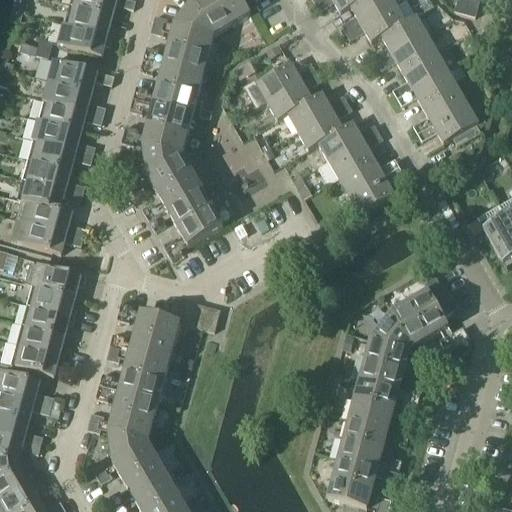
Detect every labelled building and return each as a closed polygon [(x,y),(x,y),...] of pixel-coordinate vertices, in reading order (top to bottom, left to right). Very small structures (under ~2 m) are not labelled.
[(109,0),(76,0),(73,11),(112,21),(115,10),(120,12),(122,3),(109,0)] [(202,0),(192,6),(213,41),(250,20),(238,0),(202,0)] [(311,0),(310,1),(314,8),(328,0),(311,0)] [(328,0),(314,8),(318,16),(333,7),(339,19),(371,0),(328,0)] [(388,0),(371,0),(339,19),(340,19),(350,13),(355,22),(340,31),(346,40),(395,11),(388,0)] [(474,22),(478,6),(459,1),(454,17),(474,22)] [(175,28),(174,31),(213,41),(192,6),(175,28)] [(14,8),(12,15),(24,18),(26,11),(14,8)] [(73,11),(68,31),(111,43),(114,34),(109,32),(112,21),(73,11)] [(395,11),(346,40),(349,46),(364,37),(370,48),(380,43),(381,44),(417,23),(415,21),(405,27),(395,11)] [(12,17),(9,26),(15,28),(20,24),(22,19),(12,17)] [(155,21),(151,38),(162,41),(167,24),(155,21)] [(386,53),(372,61),(376,69),(426,40),(417,23),(381,44),(386,53)] [(63,29),(57,50),(101,62),(104,50),(109,51),(111,43),(68,31),(63,29)] [(202,79),(213,41),(174,31),(164,69),(202,79)] [(426,40),(376,69),(380,75),(394,67),(400,78),(436,57),(426,40)] [(40,44),(38,53),(50,56),(52,47),(40,44)] [(22,49),(20,56),(48,64),(50,56),(38,53),(22,49)] [(277,50),(266,57),(269,63),(281,57),(277,50)] [(144,64),(156,67),(158,56),(147,53),(144,64)] [(406,88),(392,96),(397,105),(447,76),(436,57),(400,78),(406,88)] [(152,80),(156,67),(144,64),(140,77),(152,80)] [(53,65),(47,86),(91,98),(94,87),(111,91),(114,82),(53,65)] [(5,68),(3,74),(11,76),(13,70),(5,68)] [(192,119),(202,79),(164,69),(153,109),(192,119)] [(290,69),(255,89),(266,108),(316,79),(311,71),(297,80),(290,69)] [(447,76),(397,105),(401,111),(415,103),(426,123),(412,131),(417,139),(467,111),(453,87),(464,81),(458,69),(447,76)] [(316,79),(266,108),(277,126),(287,120),(312,106),(311,105),(305,95),(320,86),(316,79)] [(47,86),(42,106),(103,122),(105,113),(88,109),(91,98),(47,86)] [(133,103),(144,107),(148,95),(136,93),(133,103)] [(312,106),(287,120),(297,138),(347,109),(343,102),(328,110),(322,99),(311,105),(312,106)] [(141,119),(144,107),(133,103),(130,117),(141,119)] [(37,125),(36,126),(80,138),(84,126),(100,131),(103,122),(42,106),(43,106),(38,125),(37,125)] [(181,160),(192,119),(153,109),(142,150),(181,160)] [(347,109),(297,138),(309,157),(319,151),(344,137),(343,135),(337,125),(351,116),(347,109)] [(467,111),(417,139),(418,140),(421,146),(435,138),(441,149),(452,143),(457,150),(479,138),(475,130),(477,129),(467,111)] [(36,126),(32,145),(37,146),(92,162),(94,153),(78,148),(80,138),(36,126)] [(344,137),(319,151),(329,168),(378,139),(374,132),(359,140),(353,129),(343,135),(344,137)] [(133,151),(137,134),(126,131),(121,147),(133,151)] [(378,139),(329,168),(339,186),(374,165),(368,155),(383,146),(378,139)] [(37,146),(32,166),(70,177),(73,165),(90,170),(92,162),(37,146)] [(145,179),(181,160),(142,150),(142,152),(145,179)] [(270,154),(263,158),(267,165),(275,161),(270,154)] [(181,160),(145,179),(167,217),(202,196),(181,161),(181,160)] [(374,165),(339,186),(349,204),(399,175),(395,167),(380,176),(374,165)] [(32,166),(27,186),(81,201),(84,192),(67,187),(70,177),(32,166)] [(399,175),(349,204),(360,222),(395,201),(389,191),(403,182),(399,175)] [(134,201),(145,195),(136,181),(126,187),(134,201)] [(27,186),(21,206),(33,210),(33,209),(59,216),(60,214),(63,205),(79,209),(81,201),(27,186)] [(202,196),(167,217),(188,251),(222,231),(202,196)] [(511,201),(497,210),(511,235),(511,201)] [(21,206),(16,225),(82,243),(85,234),(68,230),(71,218),(60,214),(59,216),(33,209),(33,210),(21,206)] [(149,227),(160,221),(153,209),(142,215),(149,227)] [(511,235),(497,210),(476,222),(484,236),(506,275),(511,270),(511,235)] [(160,221),(149,227),(155,237),(165,231),(160,221)] [(324,224),(317,229),(324,241),(329,239),(332,237),(324,224)] [(16,225),(10,246),(60,259),(64,247),(80,252),(82,243),(16,225)] [(263,237),(268,235),(264,226),(258,229),(263,237)] [(173,244),(163,250),(171,265),(171,264),(181,259),(179,256),(173,244)] [(42,271),(36,293),(74,303),(78,291),(82,292),(85,283),(42,271)] [(394,316),(414,350),(447,331),(446,329),(459,321),(438,285),(422,294),(425,298),(394,316)] [(36,293),(30,313),(74,324),(76,314),(72,313),(74,303),(36,293)] [(167,323),(167,326),(179,329),(185,306),(173,303),(168,322),(167,323)] [(185,306),(179,329),(180,329),(190,332),(196,309),(185,306)] [(128,329),(133,312),(121,309),(117,325),(128,329)] [(196,309),(190,332),(202,335),(208,312),(196,309)] [(208,312),(202,335),(203,335),(213,338),(219,315),(208,312)] [(30,313),(25,332),(64,342),(67,330),(72,332),(74,324),(30,313)] [(141,316),(129,358),(169,368),(180,329),(179,329),(167,326),(167,323),(141,316)] [(410,353),(414,350),(394,316),(390,318),(371,342),(370,346),(408,359),(410,353)] [(25,332),(20,351),(63,364),(66,354),(61,352),(64,342),(25,332)] [(461,333),(439,346),(446,356),(467,344),(461,333)] [(345,339),(342,353),(351,356),(354,342),(345,339)] [(112,341),(109,352),(121,355),(124,344),(112,341)] [(398,395),(408,359),(370,346),(360,384),(398,395)] [(5,347),(0,365),(0,366),(15,371),(14,371),(53,382),(56,370),(61,371),(63,364),(20,351),(5,347)] [(109,352),(106,364),(118,368),(121,355),(109,352)] [(416,359),(413,370),(426,374),(427,367),(432,364),(426,354),(416,359)] [(129,358),(118,397),(158,408),(169,368),(129,358)] [(185,362),(182,371),(191,373),(193,364),(185,362)] [(1,376),(0,379),(0,399),(50,413),(53,403),(36,399),(39,386),(1,376)] [(102,380),(98,392),(110,395),(113,383),(102,380)] [(387,435),(398,395),(360,384),(349,425),(387,435)] [(410,385),(407,397),(419,400),(422,389),(410,385)] [(98,392),(95,404),(107,407),(110,395),(98,392)] [(118,397),(107,437),(108,438),(149,452),(147,448),(158,408),(118,397)] [(407,397),(403,410),(415,413),(419,400),(407,397)] [(168,400),(168,404),(170,407),(178,409),(181,407),(182,403),(180,400),(172,398),(168,400)] [(0,399),(0,420),(28,428),(31,416),(48,420),(50,413),(0,399)] [(98,439),(103,423),(91,419),(86,435),(98,439)] [(0,420),(0,440),(40,452),(42,442),(25,438),(28,428),(0,420)] [(376,474),(387,435),(349,425),(338,463),(376,474)] [(396,437),(408,441),(411,429),(399,425),(396,437)] [(404,453),(408,441),(396,437),(392,450),(404,453)] [(149,452),(108,438),(111,465),(118,477),(151,456),(149,452)] [(0,440),(0,461),(18,466),(21,455),(37,460),(40,452),(0,440)] [(151,456),(118,477),(133,504),(167,483),(151,456)] [(0,480),(18,470),(18,466),(0,461),(0,480)] [(357,511),(366,511),(376,474),(338,463),(327,504),(357,511)] [(387,465),(385,476),(397,479),(400,468),(387,465)] [(102,469),(92,475),(96,481),(100,489),(110,483),(102,469)] [(0,480),(0,504),(33,485),(29,478),(24,480),(18,470),(0,480)] [(511,477),(500,474),(498,484),(511,487),(511,477)] [(385,476),(381,489),(393,493),(397,479),(385,476)] [(183,511),(167,483),(133,504),(137,511),(183,511)] [(511,487),(498,484),(495,492),(511,496),(511,498),(509,508),(511,509),(511,487)] [(33,485),(0,504),(0,511),(28,511),(39,506),(33,496),(37,493),(33,485)] [(112,511),(117,511),(125,508),(118,497),(108,503),(112,511)] [(204,499),(192,506),(195,511),(199,511),(209,507),(204,499)]
